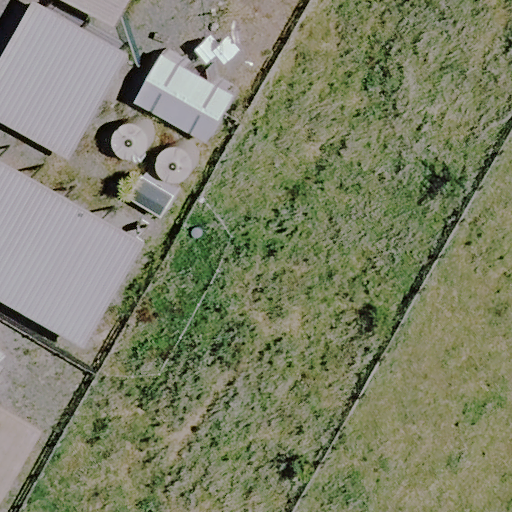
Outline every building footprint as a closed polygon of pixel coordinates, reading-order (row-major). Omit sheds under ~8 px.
[(97,0),(131,20),(142,0),(97,0)] [(131,58),(36,10),(0,81),(0,113),(81,155),(131,58)] [(246,92),(169,50),(142,100),(219,142),(246,92)] [(163,240),(5,149),(0,157),(0,282),(103,343),(163,240)] [(0,391),(17,362),(0,351),(0,391)]
